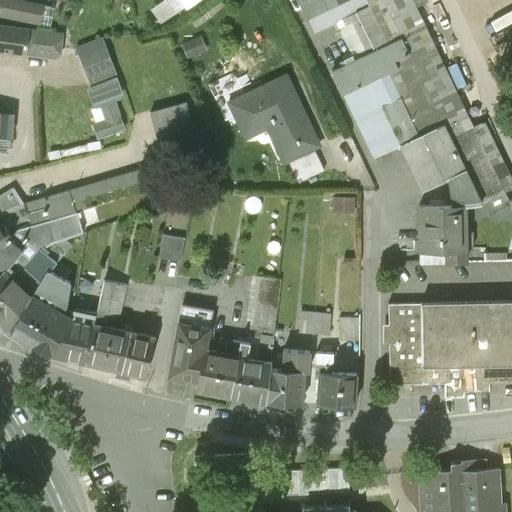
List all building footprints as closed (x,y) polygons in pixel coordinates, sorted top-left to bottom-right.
[(44,4),(18,0),(0,0),(0,17),(41,25),(44,4)] [(448,180),(450,204),(466,203),(467,212),(511,190),(511,179),(486,123),(473,130),(449,75),(460,69),(452,52),(440,58),(418,10),(429,4),(427,0),(297,0),(314,36),(336,25),(353,60),(330,73),(374,161),(399,148),(421,191),(448,180)] [(29,28),(0,25),(0,53),(25,56),(29,28)] [(64,32),(29,28),(25,56),(56,60),(61,57),(64,32)] [(183,43),(188,57),(208,49),(202,35),(183,43)] [(90,86),(116,76),(102,39),(76,49),(90,86)] [(321,146),(286,75),(230,103),(245,134),(271,122),(289,161),(321,146)] [(116,76),(90,86),(86,87),(93,104),(123,93),(116,76)] [(185,104),(151,114),(161,147),(195,137),(185,104)] [(10,114),(0,113),(0,152),(8,153),(10,114)] [(143,167),(24,203),(28,216),(31,226),(76,212),(86,209),(83,200),(147,181),(143,167)] [(12,188),(0,196),(0,214),(23,205),(12,188)] [(329,210),(351,210),(351,193),(329,193),(329,210)] [(23,205),(0,214),(0,215),(5,225),(28,216),(24,203),(23,205)] [(450,204),(414,208),(416,267),(466,266),(467,212),(466,203),(450,204)] [(96,205),(86,209),(76,212),(82,228),(102,221),(96,205)] [(31,226),(19,230),(32,240),(23,250),(6,270),(12,276),(22,285),(29,275),(24,270),(40,249),(43,246),(46,248),(52,243),(64,238),(83,232),(82,228),(76,212),(31,226)] [(0,251),(1,250),(11,239),(12,238),(2,223),(0,224),(0,251)] [(12,238),(11,239),(23,250),(32,240),(19,230),(12,238)] [(64,238),(52,243),(46,248),(43,246),(40,249),(57,262),(71,245),(64,238)] [(162,261),(180,265),(185,241),(167,238),(162,261)] [(1,250),(0,251),(0,272),(3,268),(6,270),(23,250),(11,239),(1,250)] [(57,262),(40,249),(24,270),(29,275),(39,284),(47,270),(51,270),(57,262)] [(12,276),(6,270),(3,268),(0,272),(0,322),(9,330),(32,294),(22,285),(12,276)] [(71,282),(51,270),(47,270),(39,284),(32,294),(9,330),(46,354),(71,314),(66,311),(71,282)] [(278,280),(257,277),(249,335),(275,338),(282,281),(278,280)] [(127,284),(104,280),(95,319),(94,323),(105,325),(107,314),(119,316),(127,284)] [(511,301),(510,301),(443,302),(388,303),(389,383),(444,383),(444,392),(490,391),(489,382),(511,381),(511,301)] [(212,311),(183,305),(170,375),(198,380),(204,349),(212,311)] [(301,313),(300,334),(330,336),(331,314),(301,313)] [(95,319),(71,314),(46,354),(85,365),(94,323),(95,319)] [(341,319),(340,340),(357,341),(358,319),(341,319)] [(105,325),(94,323),(85,365),(145,377),(154,336),(105,325)] [(281,368),(270,367),(267,399),(302,402),(305,371),(310,371),(311,350),(283,348),(281,368)] [(204,349),(198,380),(196,389),(232,395),(236,372),(239,357),(239,355),(204,349)] [(334,353),(317,352),(316,371),(333,372),(334,353)] [(271,361),(239,357),(236,372),(232,395),(267,399),(270,367),(271,361)] [(333,372),(316,371),(315,392),(320,392),(319,404),(354,406),(357,373),(333,372)] [(244,453),(194,456),(196,479),(228,477),(228,488),(246,487),(247,497),(348,491),(347,466),(245,472),(244,453)] [(498,466),(477,467),(477,473),(465,474),(465,460),(451,460),(451,468),(419,470),(421,511),(443,511),(443,507),(455,507),(455,511),(505,511),(505,502),(500,502),(498,466)] [(348,510),(347,507),(350,504),(348,501),(345,505),(326,505),(326,501),(323,501),(324,506),(305,507),(302,504),(300,506),(303,509),(303,511),(287,511),(285,511),(284,511),(263,511),(263,510),(249,510),(249,511),(355,511),(354,510),(348,510)]
